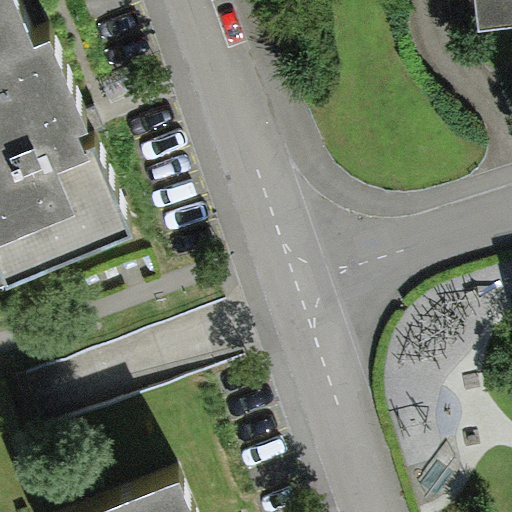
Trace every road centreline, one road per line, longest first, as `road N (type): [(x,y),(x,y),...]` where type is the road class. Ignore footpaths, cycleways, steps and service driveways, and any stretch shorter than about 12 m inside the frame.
road 1 (residential): [(290,281),(193,0)]
road 2 (residential): [(361,511),(290,281)]
road 3 (residential): [(290,281),(511,217)]
